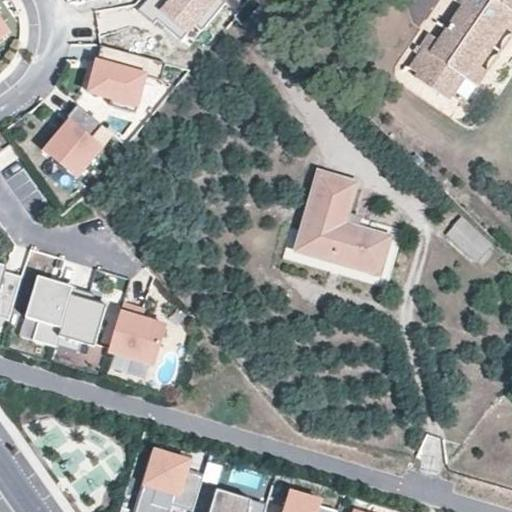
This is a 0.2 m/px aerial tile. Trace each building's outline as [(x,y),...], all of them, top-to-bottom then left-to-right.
[(227,4),(221,0),(149,0),(138,11),(155,25),(158,21),(182,42),(196,26),(203,32),(227,4)] [(455,72),(501,5),(511,12),(511,0),(464,0),(461,5),(463,7),(432,53),(425,49),(411,69),(418,73),(415,77),(450,101),(453,96),(466,105),(478,87),(455,72)] [(478,87),(511,37),(511,12),(501,5),(455,72),(478,87)] [(0,38),(9,32),(0,18),(0,38)] [(162,81),(166,63),(103,46),(98,63),(105,65),(102,73),(96,71),(90,94),(113,100),(111,106),(138,113),(147,77),(162,81)] [(103,126),(79,105),(66,120),(70,123),(46,152),(78,178),(103,149),(92,140),(103,126)] [(358,231),(362,218),(346,214),(354,185),(320,176),(299,250),(378,273),(388,239),(358,231)] [(492,246),(461,219),(446,235),(476,263),(492,246)] [(0,266),(0,322),(8,325),(22,279),(5,274),(7,269),(0,266)] [(75,284),(40,274),(28,314),(38,317),(32,336),(53,342),(58,326),(62,327),(75,284)] [(96,290),(75,284),(62,327),(56,349),(79,355),(81,346),(94,350),(108,302),(94,298),(95,294),(96,290)] [(124,301),(109,352),(161,368),(174,326),(144,317),(147,308),(124,301)] [(192,511),(203,477),(186,472),(189,463),(155,452),(135,511),(169,511),(171,506),(192,511)] [(264,511),(267,505),(217,490),(210,511),(264,511)] [(336,511),(319,507),(320,502),(291,493),(285,511),(336,511)]
